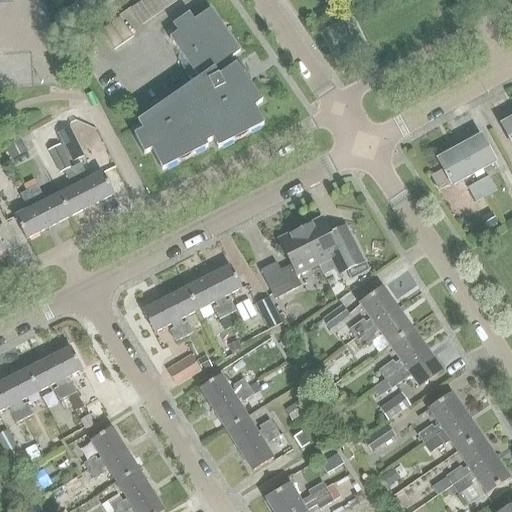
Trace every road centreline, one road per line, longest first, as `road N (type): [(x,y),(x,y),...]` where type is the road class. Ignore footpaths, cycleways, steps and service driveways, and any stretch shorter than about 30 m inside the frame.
road 1 (residential): [(87,293),(364,147)]
road 2 (residential): [(62,251),(333,105)]
road 3 (residential): [(511,368),(364,147)]
road 4 (residential): [(223,511),(87,293)]
road 5 (residential): [(333,105),(483,24)]
road 6 (residential): [(364,147),(509,71)]
road 7 (residential): [(333,105),(260,0)]
